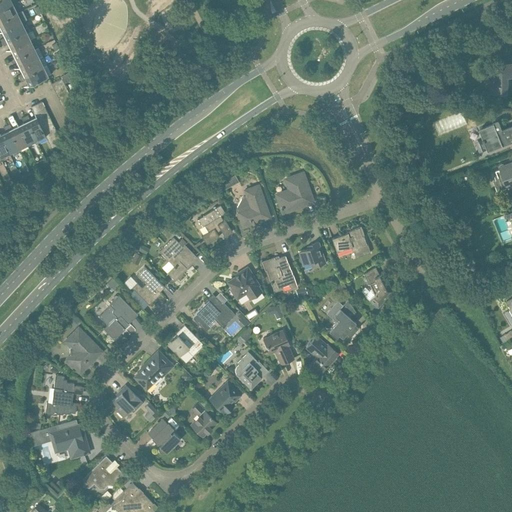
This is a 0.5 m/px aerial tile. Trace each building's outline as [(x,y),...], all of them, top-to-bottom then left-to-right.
[(0,0),(0,10),(12,4),(10,0),(0,0)] [(0,10),(0,21),(17,13),(12,4),(0,10)] [(0,25),(3,31),(21,22),(27,19),(22,10),(17,13),(0,21),(0,25)] [(21,22),(3,31),(6,37),(0,39),(2,42),(29,30),(28,28),(25,29),(21,22)] [(29,30),(2,42),(3,46),(9,43),(11,49),(30,40),(27,33),(30,32),(29,30)] [(9,57),(11,61),(37,48),(36,45),(33,47),(30,40),(11,49),(14,55),(9,57)] [(42,56),(38,47),(37,48),(11,61),(12,64),(17,61),(20,67),(42,56)] [(18,75),(19,79),(47,65),(42,56),(20,67),(23,73),(18,75)] [(511,63),(492,64),(491,92),(506,92),(507,74),(510,74),(510,76),(511,75),(511,63)] [(51,74),(47,65),(19,79),(21,82),(26,79),(29,85),(48,76),(47,76),(51,74)] [(51,83),(54,89),(64,84),(62,78),(51,83)] [(64,84),(54,89),(56,94),(67,89),(64,84)] [(59,99),(70,94),(67,89),(56,94),(59,99)] [(61,104),(72,99),(70,94),(59,99),(61,104)] [(72,99),(61,104),(64,110),(75,104),(72,99)] [(31,106),(34,112),(44,106),(42,101),(31,106)] [(66,115),(77,109),(75,104),(64,110),(66,115)] [(36,117),(47,111),(44,106),(34,112),(36,117)] [(69,120),(80,115),(77,109),(66,115),(69,120)] [(39,122),(49,117),(47,111),(36,117),(39,122)] [(465,124),(461,112),(435,122),(439,134),(465,124)] [(41,127),(39,122),(36,117),(30,120),(28,115),(24,116),(38,144),(40,143),(39,139),(45,136),(44,133),(44,132),(41,127)] [(82,120),(80,115),(69,120),(71,125),(82,120)] [(24,123),(18,126),(27,145),(34,141),(36,145),(38,144),(24,116),(21,118),(24,123)] [(41,127),(52,122),(49,117),(39,122),(41,127)] [(74,130),(85,125),(82,120),(71,125),(74,130)] [(44,132),(54,127),(52,122),(41,127),(44,132)] [(6,125),(20,152),(22,151),(20,148),(27,145),(18,126),(12,129),(10,124),(6,125)] [(511,140),(511,126),(497,132),(494,124),(480,129),(489,150),(511,140)] [(6,132),(0,135),(9,154),(16,150),(18,153),(20,152),(6,125),(3,127),(6,132)] [(87,130),(85,125),(74,130),(77,136),(87,130)] [(57,132),(54,127),(44,132),(44,133),(46,137),(57,132)] [(49,142),(59,137),(57,132),(46,137),(49,142)] [(0,157),(2,161),(4,160),(2,157),(9,154),(0,135),(0,134),(0,157)] [(62,143),(59,137),(49,142),(51,148),(62,143)] [(511,185),(511,164),(496,171),(503,189),(511,185)] [(313,202),(303,173),(285,179),(289,190),(276,194),(283,212),(313,202)] [(223,181),(217,184),(221,191),(227,188),(223,181)] [(440,190),(448,187),(445,182),(438,184),(440,190)] [(270,217),(259,185),(245,189),(247,195),(244,196),(245,198),(242,198),(237,206),(237,209),(238,212),(237,212),(239,218),(240,218),(243,226),(270,217)] [(189,206),(193,211),(198,208),(194,203),(189,206)] [(221,204),(197,219),(202,227),(205,225),(208,231),(201,235),(207,244),(219,236),(217,232),(221,229),(225,236),(233,231),(225,219),(223,220),(221,215),(226,212),(221,204)] [(469,225),(461,223),(458,234),(466,235),(469,225)] [(363,236),(360,227),(347,231),(347,232),(332,238),(337,252),(352,247),(356,257),(370,252),(368,244),(367,244),(364,235),(363,236)] [(500,230),(500,240),(511,240),(511,230),(500,230)] [(183,246),(174,237),(159,251),(174,266),(167,272),(174,279),(197,257),(185,244),(183,246)] [(326,263),(319,241),(312,244),(312,246),(299,251),(303,265),(311,262),(312,267),(326,263)] [(139,251),(144,253),(147,247),(142,244),(139,251)] [(132,259),(139,263),(143,256),(135,252),(132,259)] [(288,262),(285,255),(275,259),(274,257),(262,261),(265,270),(266,270),(271,284),(272,284),(274,289),(275,289),(276,290),(282,288),(283,286),(289,284),(289,286),(292,287),(297,286),(293,274),(291,268),(290,268),(288,262)] [(164,286),(144,266),(136,274),(146,283),(142,287),(137,282),(132,287),(149,305),(158,295),(157,294),(164,286)] [(371,289),(365,296),(378,307),(392,292),(389,289),(391,287),(384,273),(379,275),(375,266),(364,273),(371,289)] [(237,298),(246,292),(250,299),(262,291),(258,285),(259,284),(248,267),(236,274),(237,276),(228,281),(233,288),(232,289),(237,298)] [(334,284),(338,278),(334,275),(329,281),(334,284)] [(105,284),(112,291),(118,284),(112,278),(105,284)] [(336,287),(342,291),(345,287),(339,282),(336,287)] [(308,294),(305,286),(297,289),(300,296),(308,294)] [(137,313),(119,294),(110,304),(99,316),(108,324),(104,328),(114,339),(125,328),(124,327),(137,313)] [(222,304),(214,295),(196,313),(197,313),(193,318),(206,331),(210,327),(207,324),(214,318),(223,326),(235,314),(224,302),(222,304)] [(356,311),(348,299),(343,305),(337,300),(326,313),(337,322),(329,330),(337,337),(339,335),(343,338),(347,334),(351,337),(359,328),(349,319),(356,311)] [(278,305),(270,307),(272,314),(274,313),(276,319),(283,316),(278,305)] [(250,322),(240,312),(237,315),(240,318),(239,320),(246,327),(250,322)] [(69,322),(72,325),(78,319),(74,316),(69,322)] [(204,344),(184,324),(180,329),(186,335),(182,339),(178,335),(169,344),(186,362),(204,344)] [(248,325),(239,334),(245,340),(245,341),(249,337),(251,329),(248,325)] [(102,351),(79,327),(65,341),(71,346),(70,348),(70,353),(71,355),(66,360),(71,366),(73,364),(81,372),(89,363),(87,361),(90,357),(91,359),(94,359),(102,351)] [(289,344),(282,329),(263,338),(270,353),(275,350),(281,364),(294,358),(288,345),(289,344)] [(239,334),(235,339),(239,343),(242,343),(245,340),(239,334)] [(327,345),(316,336),(307,347),(317,356),(309,366),(319,375),(338,353),(328,344),(327,345)] [(173,365),(158,350),(141,367),(142,369),(134,376),(146,388),(153,382),(156,384),(162,377),(162,376),(173,365)] [(262,365),(248,351),(237,362),(239,364),(236,366),(235,370),(236,373),(245,382),(247,381),(252,387),(262,377),(256,371),(262,365)] [(182,375),(186,380),(190,376),(187,371),(182,375)] [(64,375),(56,374),(54,388),(52,387),(51,402),(47,402),(45,413),(57,415),(57,413),(63,414),(63,413),(70,414),(71,412),(75,413),(77,403),(71,402),(69,399),(70,392),(73,393),(74,383),(66,382),(67,380),(63,379),(64,375)] [(241,394),(228,381),(210,399),(223,412),(224,411),(226,413),(234,404),(231,402),(234,399),(235,400),(241,394)] [(143,402),(125,384),(119,391),(121,393),(113,401),(118,406),(116,408),(123,416),(131,409),(133,411),(143,402)] [(159,412),(150,402),(144,407),(148,411),(144,415),(150,421),(159,412)] [(217,422),(198,403),(192,408),(200,416),(191,425),(202,436),(217,422)] [(162,412),(166,417),(170,413),(166,408),(162,412)] [(168,423),(163,418),(148,433),(153,438),(152,438),(160,446),(160,447),(159,447),(159,448),(159,449),(159,450),(160,451),(160,452),(161,453),(162,453),(163,453),(164,453),(165,452),(168,449),(169,450),(178,441),(177,440),(179,438),(177,436),(178,436),(174,432),(176,430),(168,423)] [(81,435),(78,424),(50,433),(56,451),(68,447),(71,457),(90,452),(87,441),(86,441),(86,440),(85,440),(84,440),(80,441),(78,435),(81,435)] [(45,438),(43,429),(30,433),(31,437),(33,442),(45,438)] [(113,462),(106,455),(80,481),(86,487),(89,487),(94,483),(99,488),(104,488),(108,484),(113,484),(124,474),(117,467),(115,467),(111,463),(113,462)] [(138,488),(133,482),(111,504),(118,511),(130,511),(134,509),(136,511),(149,511),(147,509),(153,503),(143,492),(141,494),(137,489),(138,488)] [(108,490),(102,496),(106,500),(112,494),(108,490)]
